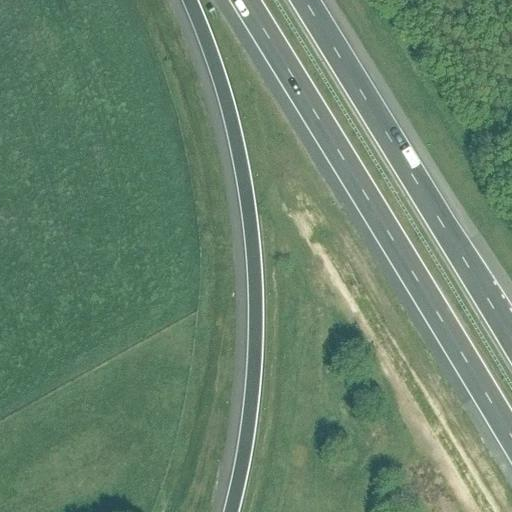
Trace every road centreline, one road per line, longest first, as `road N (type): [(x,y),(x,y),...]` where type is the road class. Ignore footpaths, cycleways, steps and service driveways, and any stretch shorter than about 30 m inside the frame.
road 1 (motorway): [(187,0),(221,89),(253,251),(255,354),(232,511)]
road 2 (motorway): [(243,0),(511,439)]
road 3 (motorway): [(511,340),(303,0)]
